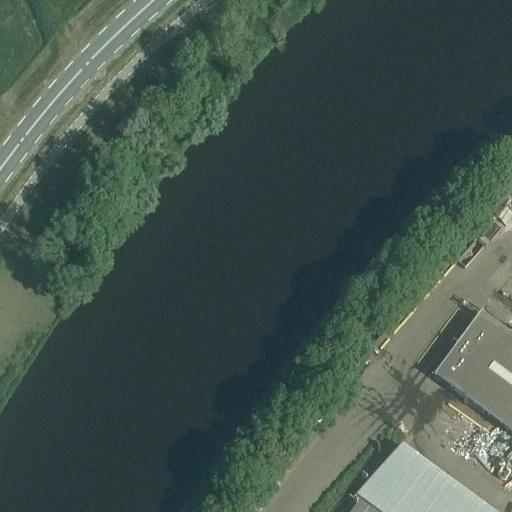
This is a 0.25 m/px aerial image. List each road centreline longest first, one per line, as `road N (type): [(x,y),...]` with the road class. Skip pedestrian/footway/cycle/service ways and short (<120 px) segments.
road 1 (primary): [(0,170),(61,91),(155,0)]
road 2 (unclassified): [(280,511),(359,416)]
